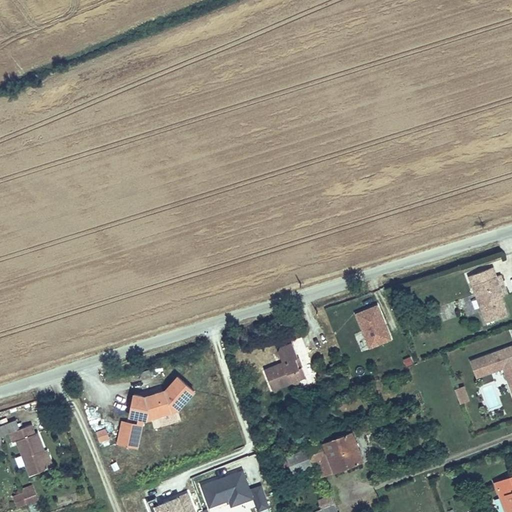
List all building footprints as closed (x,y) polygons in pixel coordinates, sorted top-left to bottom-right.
[(497,274),(494,265),(470,273),(486,320),(507,313),(501,295),(497,284),(500,282),(497,274)] [(497,284),(501,295),(509,292),(502,273),(497,274),(500,282),(497,284)] [(377,302),(353,312),(368,348),(392,339),(377,302)] [(511,326),(508,327),(511,340),(511,344),(468,357),(474,377),(502,369),(511,400),(511,326)] [(276,371),(263,375),(269,393),(289,387),(293,390),(295,389),(296,384),(302,383),(292,350),(278,354),(277,359),(281,373),(277,374),(276,371)] [(130,377),(151,374),(150,368),(129,371),(130,377)] [(115,442),(137,446),(144,410),(183,417),(190,379),(167,374),(164,393),(132,387),(126,418),(120,417),(115,442)] [(454,387),(459,402),(469,399),(463,384),(454,387)] [(491,410),(501,406),(493,385),(483,389),(491,410)] [(103,423),(93,427),(99,442),(109,438),(103,423)] [(39,452),(43,451),(36,432),(32,433),(29,424),(8,432),(12,442),(15,440),(29,476),(46,469),(39,452)] [(349,432),(304,448),(308,460),(313,459),(327,454),(334,471),(360,461),(349,432)] [(308,460),(304,448),(285,455),(291,472),(310,465),(308,460)] [(46,450),(43,451),(39,452),(46,469),(52,466),(46,450)] [(319,477),(334,471),(327,454),(313,459),(319,477)] [(243,468),(199,483),(207,507),(227,501),(229,507),(253,499),(257,510),(269,506),(261,483),(249,487),(243,468)] [(511,511),(511,477),(493,485),(499,500),(506,498),(511,511)] [(32,484),(11,492),(17,506),(38,498),(32,484)] [(184,511),(178,492),(153,500),(157,511),(184,511)] [(185,511),(194,511),(189,492),(180,494),(185,511)] [(316,500),(318,506),(331,502),(329,495),(316,500)] [(511,511),(506,498),(499,500),(502,511),(511,511)] [(307,503),(310,509),(318,506),(316,500),(307,503)] [(320,510),(313,511),(335,511),(331,502),(318,506),(320,510)]
